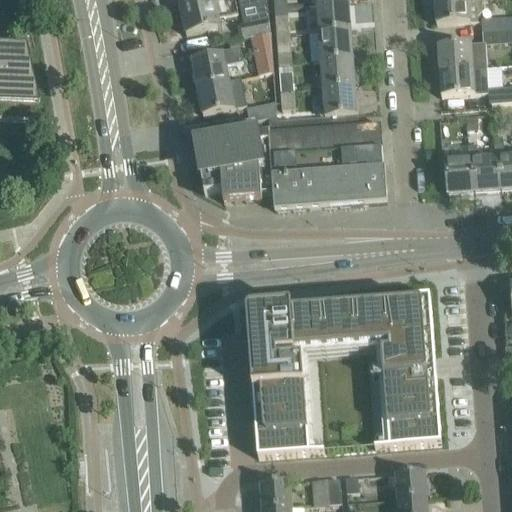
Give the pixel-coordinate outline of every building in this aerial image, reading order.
[(177,0),(180,11),(231,0),(177,0)] [(238,18),(233,0),(231,0),(180,11),(186,39),(220,31),(218,22),(238,18)] [(243,42),(251,41),(270,37),(269,23),(265,0),(237,0),(244,28),(240,29),(243,42)] [(315,0),(316,9),(349,6),(348,0),(315,0)] [(468,1),(435,3),(437,29),(470,27),(477,26),(476,21),(481,15),(480,0),(468,1)] [(316,9),(318,37),(351,34),(349,6),(316,9)] [(276,40),(289,39),(288,19),(275,20),(276,40)] [(482,36),(506,35),(511,34),(511,21),(481,23),(482,36)] [(318,37),(321,65),(353,62),(351,34),(318,37)] [(483,47),(438,50),(440,76),(487,73),(485,49),(507,48),(511,47),(511,34),(506,35),(482,36),(483,47)] [(271,51),(270,37),(251,41),(254,55),(256,55),(260,79),(273,77),(271,51)] [(276,40),(278,57),(291,56),(289,39),(276,40)] [(0,102),(38,104),(25,44),(0,42),(0,102)] [(241,55),(224,58),(192,64),(198,92),(229,86),(227,73),(244,70),(241,55)] [(321,65),(323,92),(355,90),(353,62),(321,65)] [(487,73),(440,76),(442,101),(475,99),(489,98),(487,73)] [(279,77),(281,96),(293,95),(292,76),(279,77)] [(229,86),(198,92),(203,119),(247,111),(242,83),(229,86)] [(358,119),(355,90),(323,92),(325,121),(358,119)] [(511,92),(490,95),(491,108),(511,106),(511,92)] [(281,96),(282,114),(295,113),(293,95),(281,96)] [(247,112),(250,126),(269,122),(277,120),(276,106),(247,112)] [(270,136),(358,129),(358,119),(325,121),(277,125),(277,120),(269,122),(269,124),(270,136)] [(250,126),(230,127),(223,194),(224,207),(262,204),(262,197),(274,197),(270,136),(269,124),(250,126)] [(230,127),(187,134),(188,135),(198,134),(200,144),(196,145),(205,198),(206,197),(223,194),(230,127)] [(270,136),(274,197),(275,215),(387,207),(381,128),(358,129),(270,136)] [(511,161),(504,162),(503,146),(494,147),(495,163),(499,162),(501,196),(511,195),(511,161)] [(477,148),(468,149),(469,165),(472,164),(475,198),(501,196),(499,162),(495,163),(478,164),(477,148)] [(451,150),(441,151),(443,179),(446,179),(448,200),(475,198),(472,164),(469,165),(452,166),(451,150)] [(248,319),(249,341),(250,350),(252,375),(252,379),(253,390),(254,394),(254,404),(255,411),(255,417),(256,427),(257,440),(258,450),(259,463),(310,459),(325,458),(375,454),(390,453),(438,449),(442,449),(441,436),(440,423),(439,413),(438,400),(437,391),(437,380),(436,378),(435,362),(435,359),(431,301),(399,303),(389,304),(289,312),(279,312),(254,314),(253,314),(252,314),(252,315),(251,315),(250,315),(250,316),(249,316),(249,317),(248,318),(248,319)] [(425,477),(387,480),(388,491),(396,491),(397,504),(427,502),(425,477)] [(359,497),(358,482),(346,483),(347,498),(359,497)] [(340,483),(328,484),(329,509),(342,508),(340,483)] [(262,511),(286,511),(292,511),(290,487),(260,489),(262,511)] [(398,511),(428,511),(427,502),(397,504),(398,511)]
